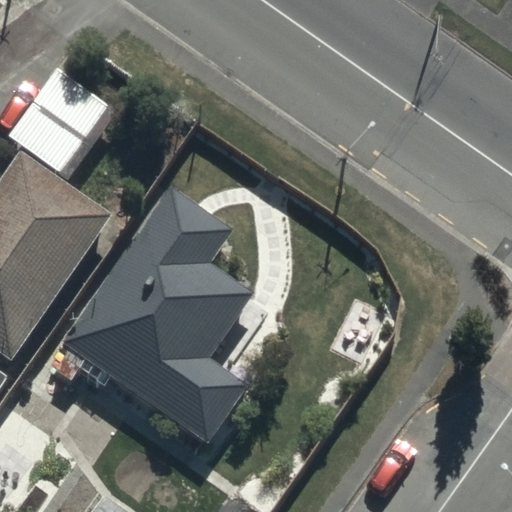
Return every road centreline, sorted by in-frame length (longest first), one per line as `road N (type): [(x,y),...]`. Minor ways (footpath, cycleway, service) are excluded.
road 1 (tertiary): [(237,0),(511,182)]
road 2 (residential): [(424,511),(511,383)]
